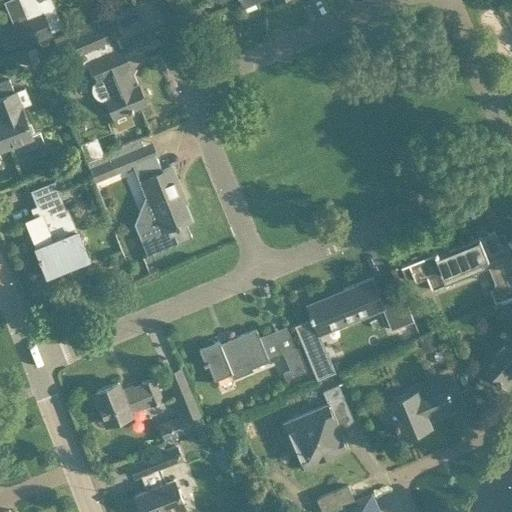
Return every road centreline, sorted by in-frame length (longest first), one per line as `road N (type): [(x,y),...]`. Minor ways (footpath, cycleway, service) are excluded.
road 1 (residential): [(511,175),(258,270)]
road 2 (residential): [(258,270),(35,364)]
road 3 (residential): [(394,0),(187,88)]
road 4 (residential): [(258,270),(187,88)]
road 5 (residential): [(96,511),(35,364)]
road 6 (residential): [(511,144),(454,0)]
road 7 (residential): [(416,511),(413,478),(432,457),(511,435)]
